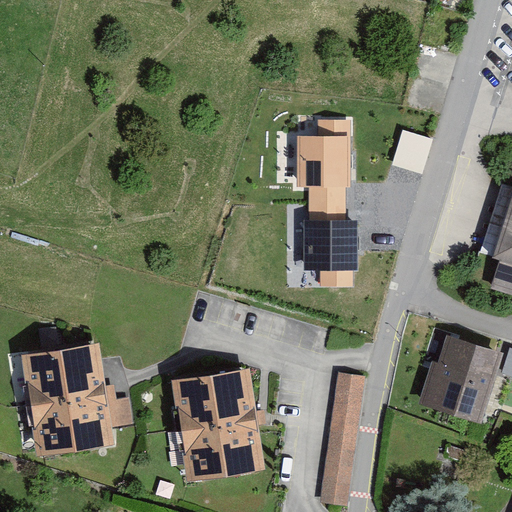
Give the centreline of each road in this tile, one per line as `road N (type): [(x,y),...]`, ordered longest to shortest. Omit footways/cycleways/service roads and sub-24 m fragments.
road 1 (residential): [(398,295),(490,0)]
road 2 (residential): [(359,511),(377,374),(398,295)]
